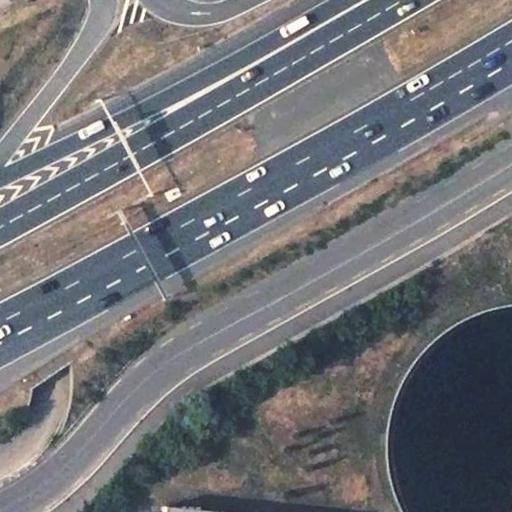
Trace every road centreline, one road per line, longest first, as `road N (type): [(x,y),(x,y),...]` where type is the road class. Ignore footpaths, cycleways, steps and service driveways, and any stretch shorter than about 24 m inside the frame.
road 1 (secondary): [(511,162),(356,258),(192,342),(132,384),(53,476),(4,511)]
road 2 (motorway): [(0,331),(511,51)]
road 3 (motorway): [(403,0),(0,226)]
road 4 (motorway): [(346,0),(0,177)]
